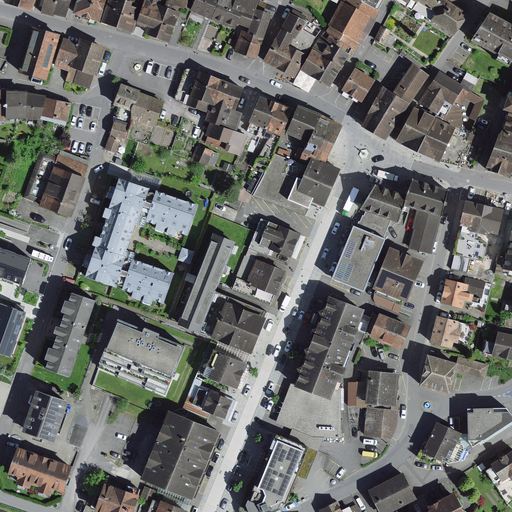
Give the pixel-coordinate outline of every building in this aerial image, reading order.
[(4,4),(31,11),(34,0),(44,0),(40,14),(53,18),(54,16),(65,18),(70,0),(4,0),(5,0),(4,4)] [(76,0),(72,15),(99,23),(106,0),(76,0)] [(116,29),(125,2),(120,0),(118,0),(117,3),(109,0),(107,0),(100,23),(116,29)] [(144,0),(135,25),(145,29),(142,35),(169,44),(180,14),(179,13),(180,8),(185,10),(189,0),(144,0)] [(241,31),(234,52),(256,61),(271,15),(265,13),(267,3),(257,0),(232,0),(230,0),(194,0),(190,12),(235,30),(237,25),(248,29),(247,33),(241,31)] [(343,0),(342,2),(375,20),(379,11),(378,10),(383,0),(343,0)] [(393,0),(394,0),(412,12),(413,9),(455,37),(469,15),(446,0),(393,0)] [(376,20),(375,20),(342,2),(341,1),(327,26),(329,27),(359,44),(362,45),(376,20)] [(125,2),(116,29),(132,34),(140,10),(131,7),(132,4),(125,2)] [(288,13),(263,62),(294,79),(306,56),(305,55),(313,41),(321,31),(306,21),(306,22),(288,13)] [(511,25),(489,14),(470,41),(511,63),(511,25)] [(46,82),(60,36),(31,27),(18,73),(46,82)] [(355,52),(359,44),(329,27),(326,32),(325,31),(322,36),(350,56),(354,50),(355,52)] [(391,32),(381,27),(374,41),(384,46),(391,32)] [(320,35),(300,71),(329,89),(350,56),(322,36),(320,35)] [(77,43),(61,38),(52,67),(68,72),(65,82),(89,89),(94,76),(96,77),(106,48),(79,39),(77,43)] [(511,63),(502,97),(506,98),(502,111),(506,113),(501,131),(511,134),(511,63)] [(429,76),(412,64),(392,94),(409,105),(429,76)] [(235,112),(243,89),(221,81),(221,80),(198,72),(189,69),(187,69),(186,69),(185,70),(184,71),(175,97),(175,99),(176,100),(177,101),(186,106),(206,113),(204,121),(210,123),(205,136),(207,138),(205,144),(239,156),(247,136),(236,132),(242,114),(235,112)] [(375,81),(355,69),(341,91),(361,103),(375,81)] [(464,87),(439,72),(417,104),(441,117),(465,129),(460,108),(453,105),(463,89),(464,87)] [(140,91),(121,84),(112,106),(118,108),(114,122),(131,127),(152,133),(154,127),(155,128),(164,102),(140,93),(140,91)] [(392,94),(382,87),(361,127),(385,141),(409,105),(392,94)] [(485,101),(463,89),(453,105),(460,108),(465,99),(475,104),(469,119),(476,121),(485,101)] [(0,90),(0,121),(5,122),(5,121),(25,119),(26,94),(27,93),(7,92),(7,90),(0,90)] [(45,97),(26,94),(25,119),(37,121),(39,121),(45,98),(45,97)] [(293,110),(260,97),(244,133),(259,139),(260,136),(267,140),(252,168),(263,174),(274,154),(281,138),(293,110)] [(39,121),(37,121),(36,126),(46,128),(47,124),(55,126),(55,124),(66,126),(70,104),(45,98),(39,121)] [(321,115),(298,106),(285,134),(307,144),(321,115)] [(414,108),(395,143),(439,164),(441,161),(460,166),(463,154),(467,155),(472,144),(483,147),(488,134),(472,127),(470,132),(465,129),(441,117),(440,120),(414,108)] [(325,164),(342,127),(321,115),(307,144),(300,159),(307,161),(308,159),(310,159),(321,163),(321,162),(325,164)] [(131,127),(114,122),(105,150),(116,154),(122,139),(126,140),(126,139),(128,140),(131,127)] [(511,134),(501,131),(484,172),(509,179),(510,177),(511,177),(511,134)] [(220,154),(196,146),(191,161),(207,167),(208,164),(215,167),(220,154)] [(70,219),(91,161),(60,150),(57,157),(40,151),(23,198),(39,204),(38,207),(70,219)] [(323,208),(340,170),(325,164),(321,162),(321,163),(310,159),(307,167),(274,154),(263,174),(251,196),(305,217),(312,203),(323,208)] [(234,166),(225,163),(222,170),(231,173),(234,166)] [(150,188),(118,178),(114,188),(109,186),(105,199),(110,201),(108,209),(103,208),(100,218),(106,220),(103,227),(99,239),(93,237),(90,246),(94,248),(84,278),(114,288),(116,281),(124,284),(122,291),(132,294),(130,299),(139,302),(141,297),(143,298),(141,303),(150,306),(152,301),(163,305),(173,274),(132,260),(134,255),(125,252),(131,237),(134,225),(144,228),(145,223),(155,226),(153,234),(162,237),(165,229),(167,229),(165,237),(174,240),(176,233),(188,237),(198,205),(155,191),(153,195),(148,194),(150,188)] [(406,197),(403,207),(416,211),(441,217),(448,191),(412,180),(406,197)] [(406,197),(375,186),(359,211),(365,213),(391,222),(398,224),(403,207),(406,197)] [(17,194),(8,190),(6,196),(15,199),(17,194)] [(504,211),(465,202),(459,227),(469,229),(468,232),(486,237),(487,237),(487,233),(497,236),(504,211)] [(441,217),(416,211),(412,229),(413,229),(408,249),(431,255),(441,217)] [(391,222),(365,213),(363,216),(362,216),(360,222),(359,221),(356,228),(384,239),(391,222)] [(290,259),(300,235),(261,219),(249,249),(268,256),(271,251),(290,259)] [(511,225),(501,270),(511,272),(511,225)] [(331,280),(363,294),(385,240),(384,239),(356,228),(352,226),(331,280)] [(469,229),(459,227),(453,255),(471,259),(483,262),(487,243),(484,242),(486,237),(468,232),(469,229)] [(234,243),(213,235),(178,324),(177,326),(199,334),(200,332),(202,326),(201,326),(215,292),(234,243)] [(30,258),(0,247),(0,278),(21,285),(30,258)] [(182,248),(177,260),(191,265),(195,252),(182,248)] [(424,262),(389,248),(372,290),(375,292),(373,296),(374,296),(402,307),(404,303),(406,304),(424,262)] [(471,259),(453,255),(449,273),(462,276),(463,273),(467,274),(471,259)] [(276,297),(286,272),(244,256),(231,290),(270,305),(274,296),(276,297)] [(468,286),(446,280),(439,304),(469,310),(473,294),(483,296),(486,283),(470,279),(468,286)] [(211,337),(210,339),(218,343),(249,355),(251,356),(266,319),(264,318),(267,313),(215,292),(201,326),(202,326),(200,332),(211,337)] [(94,302),(70,295),(68,303),(64,302),(60,314),(64,315),(59,329),(55,328),(53,335),(56,336),(51,351),(48,350),(44,361),(48,362),(45,371),(68,379),(94,302)] [(402,307),(374,296),(372,303),(399,314),(402,307)] [(363,311),(326,297),(315,325),(293,385),(292,387),(329,402),(335,386),(338,388),(345,370),(342,369),(351,345),(352,346),(355,339),(358,330),(356,330),(363,311)] [(0,304),(0,353),(11,357),(26,313),(0,304)] [(411,328),(379,314),(369,338),(401,351),(411,328)] [(461,323),(435,316),(429,344),(454,350),(455,346),(459,346),(459,344),(469,346),(473,327),(461,324),(461,323)] [(142,331),(118,322),(99,370),(165,396),(184,348),(158,338),(159,335),(143,328),(142,331)] [(511,335),(497,333),(495,343),(485,341),(483,353),(492,355),(491,357),(511,361),(511,335)] [(237,392),(248,365),(246,364),(215,351),(217,344),(210,341),(209,343),(198,372),(203,374),(202,377),(237,392)] [(217,344),(215,351),(246,364),(249,355),(218,343),(218,344),(217,344)] [(457,364),(426,356),(418,387),(449,396),(455,372),(457,364)] [(489,365),(458,358),(457,364),(455,372),(485,380),(489,365)] [(399,375),(368,372),(367,383),(365,405),(367,405),(366,408),(364,437),(390,440),(396,428),(399,404),(396,404),(399,375)] [(225,420),(232,401),(224,398),(225,395),(201,385),(203,381),(195,378),(183,409),(186,410),(208,418),(209,414),(225,420)] [(344,382),(345,406),(356,406),(356,383),(356,382),(344,382)] [(367,383),(356,383),(356,406),(356,408),(366,408),(367,405),(365,405),(367,383)] [(290,384),(275,423),(314,438),(341,439),(341,389),(338,388),(335,386),(329,402),(292,387),(293,385),(290,384)] [(68,403),(35,392),(21,434),(53,445),(68,403)] [(189,502),(218,433),(205,427),(208,418),(186,410),(183,409),(180,410),(176,411),(173,412),(171,414),(168,412),(162,425),(138,481),(189,502)] [(511,416),(506,409),(467,410),(467,434),(467,442),(470,446),(472,449),(511,423),(511,416)] [(461,434),(435,423),(429,438),(427,437),(418,459),(431,465),(431,464),(434,465),(436,460),(440,462),(440,461),(448,464),(458,463),(464,450),(464,449),(463,446),(457,443),(461,434)] [(467,434),(461,434),(457,443),(463,446),(464,449),(470,446),(467,442),(467,434)] [(239,510),(239,511),(273,511),(278,510),(281,504),(284,505),(307,450),(277,438),(270,455),(261,476),(258,482),(251,479),(243,500),(239,510)] [(16,449),(7,475),(17,479),(15,485),(29,490),(30,486),(37,488),(36,492),(50,497),(52,491),(63,494),(72,469),(16,449)] [(253,472),(261,476),(270,455),(261,451),(253,472)] [(511,451),(490,466),(500,481),(494,484),(507,504),(511,499),(511,451)] [(403,474),(368,491),(378,511),(394,511),(417,500),(403,474)] [(103,485),(93,511),(133,511),(139,497),(103,485)] [(462,511),(453,494),(418,511),(462,511)] [(186,511),(160,501),(159,503),(152,500),(147,511),(186,511)] [(338,502),(318,511),(351,511),(349,507),(342,511),(338,502)]
